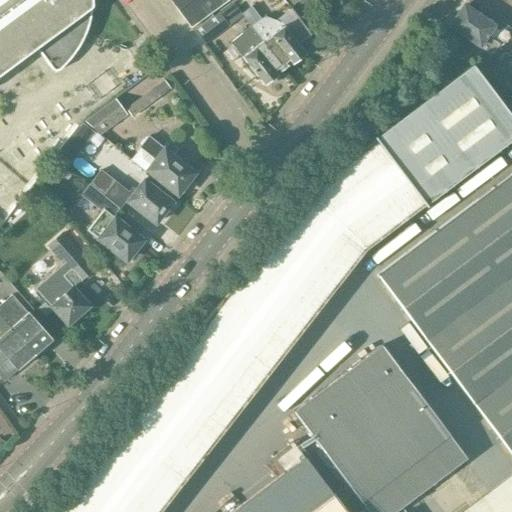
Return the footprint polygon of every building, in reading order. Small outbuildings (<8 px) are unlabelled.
[(0,0),(0,74),(36,48),(51,69),(53,71),(56,71),(59,70),(70,59),(79,47),(86,33),(90,18),(91,2),(91,0),(0,0)] [(170,0),(191,28),(228,0),(170,0)] [(267,0),(276,11),(286,3),(283,0),(267,0)] [(233,3),(218,14),(228,27),(242,16),(241,14),(233,3)] [(463,5),(450,26),(492,55),(499,45),(487,37),(493,26),(463,5)] [(251,7),(241,14),(242,16),(250,27),(260,19),(251,7)] [(218,14),(193,32),(203,45),(228,27),(218,14)] [(250,27),(284,69),(305,53),(283,25),(272,33),(261,18),(260,19),(250,27)] [(275,76),(284,69),(250,27),(230,43),(242,57),(263,85),(265,83),(269,85),(275,80),(275,76)] [(511,59),(503,53),(490,71),(511,86),(511,59)] [(158,511),(365,249),(425,204),(511,136),(511,120),(470,66),(307,193),(55,511),(158,511)] [(170,89),(163,81),(125,109),(131,117),(170,89)] [(126,116),(115,100),(84,122),(100,135),(126,116)] [(140,147),(132,158),(147,171),(177,195),(194,174),(149,137),(140,147)] [(100,170),(89,184),(104,195),(115,182),(100,170)] [(511,173),(377,275),(511,455),(511,173)] [(115,182),(104,195),(119,207),(125,200),(155,223),(163,213),(166,214),(171,208),(170,205),(171,202),(144,180),(135,191),(131,188),(128,193),(115,182)] [(119,207),(104,195),(89,184),(80,195),(101,212),(87,230),(126,261),(131,259),(135,253),(135,250),(142,240),(112,216),(119,207)] [(29,200),(37,190),(32,186),(24,196),(29,200)] [(69,271),(84,258),(65,236),(50,250),(62,263),(69,271)] [(47,277),(34,288),(67,326),(90,306),(73,286),(64,276),(69,271),(62,263),(47,277)] [(0,304),(0,315),(35,355),(51,340),(12,295),(0,304)] [(35,355),(0,315),(0,375),(4,381),(18,369),(35,355)] [(367,511),(393,511),(465,459),(381,346),(292,412),(367,511)] [(345,511),(331,493),(303,457),(229,511),(345,511)]
